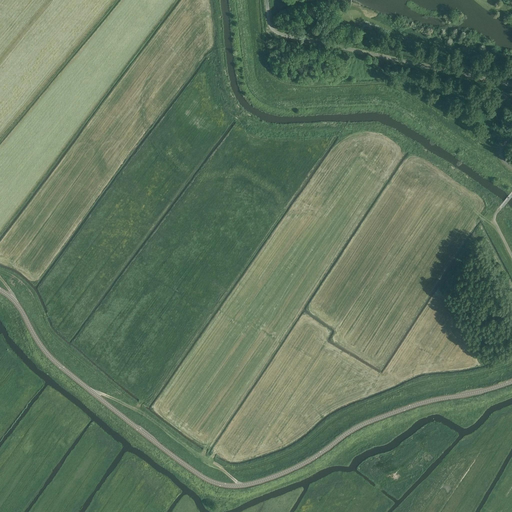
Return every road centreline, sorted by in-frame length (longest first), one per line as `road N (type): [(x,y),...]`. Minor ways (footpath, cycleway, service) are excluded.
road 1 (tertiary): [(511,381),(410,406),(358,426),(281,474),(224,485),(178,460),(55,362),(0,290)]
road 2 (unknown): [(511,183),(394,107),(281,106),(254,95),(237,0)]
road 3 (track): [(502,147),(395,85),(282,82),(264,66),(257,0)]
